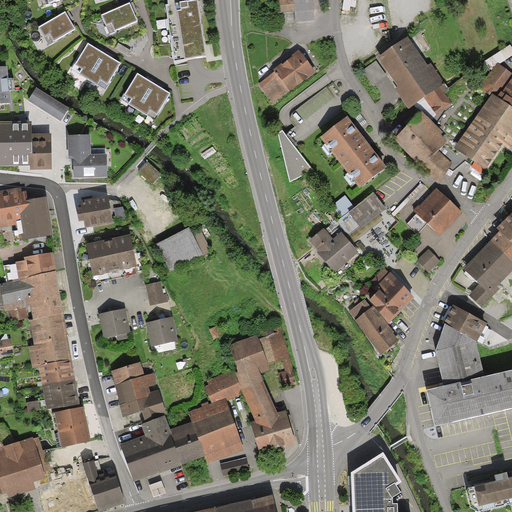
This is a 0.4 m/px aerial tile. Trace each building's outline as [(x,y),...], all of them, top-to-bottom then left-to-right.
[(172,62),(207,57),(199,0),(165,0),(166,3),(163,3),(172,62)] [(313,0),(276,0),(277,12),(294,12),(294,22),(314,21),(313,0)] [(129,2),(101,14),(109,32),(137,20),(129,2)] [(65,11),(39,26),(49,43),(75,28),(65,11)] [(407,35),(358,70),(370,86),(385,75),(408,107),(420,98),(430,113),(452,97),(407,35)] [(94,47),(88,43),(72,70),(105,89),(121,62),(111,57),(94,47)] [(499,65),(511,56),(511,45),(493,57),(499,65)] [(302,49),(259,83),(275,103),(318,69),(302,49)] [(494,65),(480,86),(491,93),(505,73),(494,65)] [(8,68),(0,68),(0,105),(12,104),(8,68)] [(144,78),(137,73),(121,100),(154,120),(170,93),(160,87),(144,78)] [(511,85),(500,103),(511,110),(511,85)] [(68,110),(37,89),(29,102),(60,122),(68,110)] [(511,110),(500,103),(490,96),(451,151),(481,172),(503,141),(508,145),(511,138),(511,110)] [(448,140),(418,113),(392,143),(422,169),(437,153),(448,140)] [(382,168),(343,116),(317,136),(356,187),(382,168)] [(32,123),(0,122),(0,167),(29,167),(29,170),(51,170),(51,135),(32,135),(32,123)] [(280,130),(276,133),(288,182),(311,171),(280,130)] [(74,179),(107,179),(107,155),(91,155),(91,136),(69,136),(69,158),(74,158),(74,162),(74,179)] [(451,164),(437,153),(422,169),(439,183),(451,164)] [(163,176),(147,162),(137,175),(152,188),(163,176)] [(19,217),(31,200),(24,201),(20,190),(0,192),(0,226),(20,225),(19,217)] [(457,210),(435,190),(413,215),(435,235),(457,210)] [(383,207),(372,193),(347,213),(358,227),(383,207)] [(108,198),(80,202),(82,209),(77,210),(80,223),(84,223),(85,229),(113,225),(109,202),(108,198)] [(31,200),(19,217),(20,225),(20,230),(16,230),(17,242),(51,238),(45,199),(31,200)] [(117,221),(128,219),(123,208),(114,209),(117,221)] [(511,222),(507,218),(495,231),(498,234),(511,248),(511,222)] [(190,229),(158,244),(172,272),(212,253),(200,227),(191,232),(190,229)] [(319,253),(316,255),(333,274),(356,253),(340,236),(334,241),(324,231),(310,244),(319,253)] [(511,248),(498,234),(490,243),(511,262),(511,248)] [(130,235),(86,245),(94,278),(137,268),(130,235)] [(511,262),(490,243),(465,271),(479,286),(470,296),(482,309),(502,288),(511,296),(511,262)] [(439,260),(427,249),(415,262),(427,273),(439,260)] [(14,266),(8,267),(11,284),(54,272),(51,255),(23,258),(23,262),(14,263),(14,266)] [(384,268),(368,282),(377,292),(367,302),(372,308),(386,325),(412,298),(396,279),(384,268)] [(61,315),(54,272),(11,284),(0,285),(0,289),(3,311),(29,307),(31,320),(61,315)] [(161,282),(146,286),(151,306),(168,302),(166,294),(164,294),(161,282)] [(486,324),(452,304),(443,321),(445,322),(476,341),(480,334),(486,324)] [(386,325),(372,308),(353,320),(379,355),(398,342),(386,325)] [(110,313),(99,315),(105,340),(116,338),(117,341),(129,338),(128,335),(132,334),(126,309),(110,313)] [(61,315),(31,320),(28,321),(32,343),(66,338),(61,315)] [(157,321),(146,323),(151,347),(178,342),(173,317),(157,321)] [(226,344),(237,372),(244,389),(256,420),(252,421),(260,451),(297,443),(286,410),(279,412),(261,371),(270,367),(268,363),(282,360),(285,370),(277,373),(282,384),(297,384),(279,320),(255,326),(258,333),(226,344)] [(445,322),(434,353),(443,387),(485,377),(476,341),(445,322)] [(71,360),(66,338),(32,343),(32,347),(27,347),(30,369),(37,367),(71,360)] [(14,341),(0,344),(0,352),(0,354),(16,351),(14,341)] [(71,360),(37,367),(41,385),(74,380),(71,360)] [(141,360),(108,371),(118,405),(157,391),(151,373),(146,375),(141,360)] [(443,387),(426,390),(435,426),(511,408),(511,370),(485,377),(443,387)] [(237,372),(204,386),(211,402),(244,389),(237,372)] [(74,380),(41,385),(43,400),(44,408),(77,404),(74,380)] [(157,391),(118,405),(123,417),(140,411),(144,422),(166,415),(157,391)] [(194,422),(205,454),(208,463),(242,452),(224,399),(190,410),(194,422)] [(44,408),(43,400),(25,403),(26,411),(44,408)] [(81,409),(54,414),(60,448),(88,443),(81,409)] [(147,439),(120,448),(131,480),(182,462),(171,430),(166,415),(144,422),(141,423),(147,439)] [(194,422),(171,430),(182,462),(205,454),(194,422)] [(5,458),(0,459),(0,493),(7,491),(9,497),(43,486),(41,479),(52,475),(41,442),(28,446),(25,439),(1,446),(5,458)] [(379,453),(347,472),(349,511),(393,511),(393,503),(387,504),(387,498),(396,492),(390,483),(395,481),(379,453)] [(245,457),(219,464),(223,477),(248,471),(245,457)] [(65,487),(40,493),(44,511),(88,511),(100,509),(92,479),(85,464),(62,470),(65,487)] [(117,473),(92,479),(100,509),(125,502),(117,473)] [(511,478),(468,488),(473,509),(511,501),(511,478)] [(276,511),(272,496),(251,502),(253,511),(276,511)] [(216,509),(216,511),(253,511),(251,502),(216,509)]
